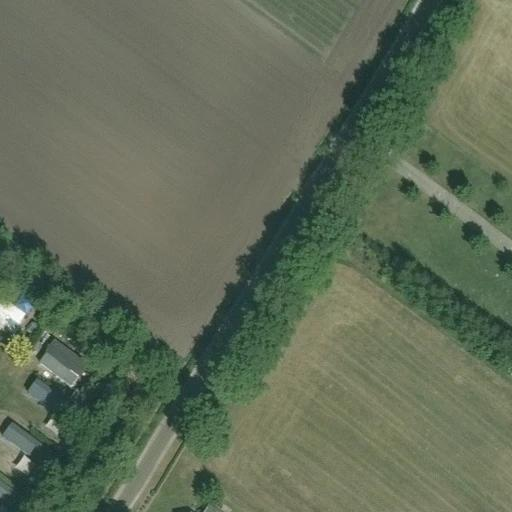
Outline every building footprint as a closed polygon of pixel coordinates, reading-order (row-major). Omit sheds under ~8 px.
[(0,328),(15,339),(31,315),(0,294),(0,328)] [(56,344),(50,352),(64,363),(70,356),(56,344)] [(76,386),(82,374),(43,351),(37,363),(76,386)] [(0,434),(0,440),(31,463),(41,451),(7,426),(0,434)] [(0,487),(0,505),(9,495),(0,487)]
